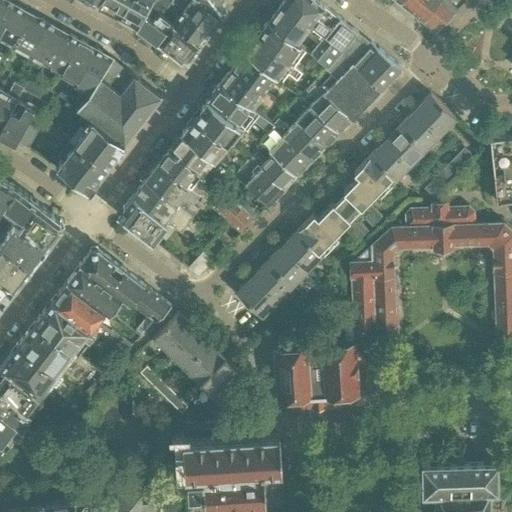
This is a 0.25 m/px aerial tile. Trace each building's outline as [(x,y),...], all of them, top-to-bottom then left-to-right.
[(0,0),(0,32),(15,4),(6,0),(0,0)] [(100,0),(98,5),(119,16),(127,0),(100,0)] [(127,0),(119,16),(136,26),(149,5),(153,7),(158,0),(127,0)] [(171,0),(158,0),(167,7),(178,15),(172,22),(200,43),(211,29),(172,0),(171,0)] [(201,0),(172,0),(211,29),(222,15),(201,0)] [(201,0),(222,15),(226,9),(226,6),(225,6),(225,2),(226,2),(225,0),(201,0)] [(282,0),(282,1),(325,33),(339,16),(335,13),(318,0),(282,0)] [(400,0),(399,2),(411,11),(419,0),(400,0)] [(419,0),(411,11),(424,20),(439,0),(419,0)] [(439,0),(424,20),(435,29),(463,0),(439,0)] [(282,1),(269,18),(298,41),(305,32),(318,42),(325,33),(282,1)] [(0,32),(0,39),(12,46),(29,12),(15,4),(0,32)] [(149,5),(136,26),(180,59),(188,58),(200,43),(172,22),(153,7),(149,5)] [(12,46),(27,55),(46,21),(29,12),(12,46)] [(357,30),(339,16),(325,33),(318,42),(311,50),(328,64),(315,79),(313,82),(323,91),(339,74),(351,62),(371,41),(357,30)] [(269,18),(257,34),(294,62),(306,46),(298,41),(269,18)] [(27,55),(43,63),(62,30),(46,21),(27,55)] [(43,63),(60,73),(78,39),(62,30),(43,63)] [(257,34),(245,49),(277,73),(282,78),(289,69),(297,75),(302,68),(294,62),(257,34)] [(60,73),(76,81),(95,48),(78,39),(60,73)] [(401,65),(371,41),(351,62),(379,88),(401,65)] [(75,83),(89,90),(112,57),(95,48),(76,81),(75,83)] [(245,49),(232,66),(264,91),(277,73),(245,49)] [(77,106),(92,118),(124,142),(137,125),(138,125),(148,112),(148,111),(161,94),(113,58),(112,57),(89,90),(77,106)] [(367,101),(379,88),(351,62),(339,74),(367,101)] [(232,66),(207,99),(245,127),(246,128),(253,119),(269,130),(272,126),(273,123),(252,106),(264,91),(232,66)] [(339,74),(323,91),(351,117),(367,101),(339,74)] [(23,88),(39,97),(44,89),(28,80),(23,88)] [(8,93),(1,89),(0,90),(0,129),(17,98),(23,86),(14,81),(8,93)] [(317,98),(310,105),(337,131),(351,117),(323,91),(313,82),(307,89),(317,98)] [(430,92),(414,108),(440,133),(455,117),(430,92)] [(34,107),(17,98),(0,129),(0,131),(3,133),(3,136),(9,139),(11,138),(15,140),(29,116),(34,107)] [(207,99),(194,115),(231,144),(245,127),(207,99)] [(310,105),(297,120),(323,145),(337,131),(310,105)] [(414,108),(400,124),(425,148),(440,133),(414,108)] [(182,130),(182,131),(219,159),(231,144),(194,115),(187,124),(182,130)] [(41,122),(29,116),(15,140),(28,146),(41,122)] [(80,121),(69,137),(107,164),(117,152),(124,142),(92,118),(86,126),(80,121)] [(278,118),(273,123),(272,126),(308,161),(323,145),(297,120),(289,128),(278,118)] [(400,124),(384,139),(409,164),(425,148),(400,124)] [(272,126),(269,130),(260,139),(265,144),(271,150),(296,174),(308,161),(272,126)] [(182,131),(170,146),(203,171),(208,176),(221,161),(219,159),(182,131)] [(511,134),(489,137),(496,201),(511,198),(511,134)] [(107,164),(69,137),(56,153),(62,157),(56,165),(88,190),(95,181),(95,180),(107,164)] [(369,155),(390,177),(394,180),(409,164),(384,139),(369,155)] [(170,146),(157,163),(200,194),(205,199),(211,192),(195,180),(203,171),(170,146)] [(464,146),(454,157),(460,163),(470,153),(464,146)] [(296,174),(271,150),(265,156),(259,150),(252,157),(283,187),(288,182),(296,174)] [(313,212),(298,228),(320,249),(343,225),(359,240),(368,230),(356,218),(350,218),(349,217),(359,206),(360,207),(360,214),(372,226),(382,216),(367,200),(390,177),(369,155),(354,171),(358,175),(343,190),(344,192),(341,195),(342,196),(334,203),(332,201),(317,216),(313,212)] [(283,187),(252,157),(236,173),(254,189),(268,204),(283,187)] [(454,157),(444,167),(450,173),(460,163),(454,157)] [(157,163),(144,179),(193,216),(198,209),(192,204),(200,194),(157,163)] [(444,167),(434,177),(440,183),(450,173),(444,167)] [(0,207),(1,205),(17,186),(16,185),(0,176),(0,207)] [(440,183),(434,177),(424,187),(430,194),(440,183)] [(144,179),(133,194),(172,224),(181,231),(193,216),(144,179)] [(9,219),(13,221),(19,226),(37,202),(37,201),(30,195),(29,196),(17,186),(1,205),(13,214),(9,219)] [(232,223),(241,231),(254,218),(240,204),(234,197),(226,190),(212,204),(232,223)] [(172,224),(133,194),(124,205),(118,213),(152,239),(152,238),(157,242),(172,224)] [(246,198),(240,204),(254,218),(260,211),(246,198)] [(37,202),(19,226),(45,247),(52,238),(51,238),(61,226),(60,218),(59,218),(37,202)] [(431,206),(433,245),(433,247),(452,246),(452,244),(450,206),(447,206),(447,202),(431,202),(431,206)] [(468,205),(450,206),(452,244),(488,243),(493,238),(492,221),(474,222),(474,210),(468,205)] [(431,206),(410,207),(412,246),(433,245),(431,206)] [(371,243),(366,248),(387,247),(393,251),(397,246),(412,246),(410,207),(405,212),(406,224),(391,225),(371,243)] [(13,221),(0,238),(0,244),(30,267),(30,266),(40,253),(45,247),(19,226),(13,221)] [(511,229),(503,221),(492,221),(493,238),(488,243),(493,247),(494,271),(511,270),(511,229)] [(298,228),(282,244),(307,269),(323,252),(320,249),(298,228)] [(0,244),(0,276),(14,288),(24,274),(25,274),(30,267),(0,244)] [(282,244),(267,259),(292,284),(307,269),(282,244)] [(79,263),(122,295),(129,301),(145,284),(98,248),(98,247),(90,248),(90,249),(80,263),(80,262),(79,263)] [(351,277),(373,276),(394,275),(393,251),(387,247),(366,248),(353,260),(350,260),(351,276),(351,277)] [(203,251),(188,267),(199,275),(212,260),(203,251)] [(267,259),(252,275),(277,299),(292,284),(267,259)] [(75,269),(66,281),(105,309),(109,312),(122,295),(79,263),(74,269),(75,269)] [(511,270),(494,271),(495,301),(511,299),(511,270)] [(277,299),(252,275),(236,291),(261,315),(277,299)] [(394,275),(373,276),(375,305),(395,304),(394,275)] [(0,305),(14,288),(0,276),(0,305)] [(373,276),(351,277),(354,340),(377,339),(375,305),(373,276)] [(66,281),(52,299),(96,333),(113,346),(122,352),(123,353),(132,344),(112,329),(111,330),(97,320),(105,309),(66,281)] [(331,283),(321,293),(328,300),(338,289),(331,283)] [(171,304),(145,284),(129,301),(146,313),(148,315),(154,320),(155,320),(171,304)] [(321,293),(311,303),(318,310),(328,300),(321,293)] [(47,306),(35,321),(72,350),(83,336),(89,340),(96,333),(52,299),(46,305),(47,306)] [(511,299),(495,301),(496,335),(511,334),(511,299)] [(311,303),(301,313),(308,320),(318,310),(311,303)] [(395,304),(375,305),(377,339),(396,339),(395,304)] [(153,336),(169,351),(193,326),(178,311),(153,336)] [(138,323),(146,329),(154,320),(148,315),(146,313),(138,323)] [(308,320),(301,313),(291,323),(298,330),(308,320)] [(17,343),(54,372),(72,350),(35,321),(34,321),(29,328),(18,343),(17,343)] [(169,351),(185,367),(209,342),(193,326),(169,351)] [(185,367),(200,382),(225,357),(209,342),(185,367)] [(310,344),(274,347),(277,398),(296,396),(297,407),(312,406),(312,407),(315,407),(315,406),(316,406),(322,405),(322,406),(323,406),(323,407),(324,407),(324,405),(340,405),(339,393),(359,393),(356,342),(318,344),(310,345),(310,344)] [(12,350),(0,366),(0,368),(37,396),(46,384),(54,389),(63,378),(54,372),(17,343),(12,350)] [(122,352),(113,346),(107,353),(116,359),(122,352)] [(225,357),(200,382),(216,397),(241,372),(225,357)] [(140,372),(150,382),(157,375),(146,365),(140,372)] [(0,409),(1,410),(7,401),(29,417),(42,400),(37,396),(0,368),(0,409)] [(150,382),(161,392),(167,386),(157,375),(150,382)] [(161,392),(171,402),(177,395),(167,386),(161,392)] [(177,395),(171,402),(181,412),(187,405),(177,395)] [(1,410),(0,409),(0,441),(6,446),(29,417),(7,401),(1,410)] [(67,417),(64,420),(54,433),(64,440),(76,424),(67,417)] [(32,482),(37,486),(45,486),(81,444),(78,442),(85,434),(79,429),(32,482)] [(187,493),(203,492),(204,507),(227,505),(227,507),(244,506),(243,504),(265,503),(265,491),(279,490),(278,468),(281,467),(278,432),(182,439),(184,474),(202,473),(202,475),(186,476),(187,493)] [(83,483),(92,493),(122,466),(113,456),(83,483)] [(423,494),(434,494),(489,495),(496,495),(496,490),(497,490),(497,462),(422,464),(423,494)] [(75,501),(36,504),(34,511),(72,511),(73,511),(75,508),(75,505),(77,506),(86,492),(79,487),(74,494),(75,501)] [(116,494),(117,502),(116,511),(155,511),(155,503),(140,503),(140,492),(116,494)] [(489,511),(489,495),(434,494),(434,511),(489,511)] [(85,504),(79,511),(116,511),(117,502),(85,504)]
